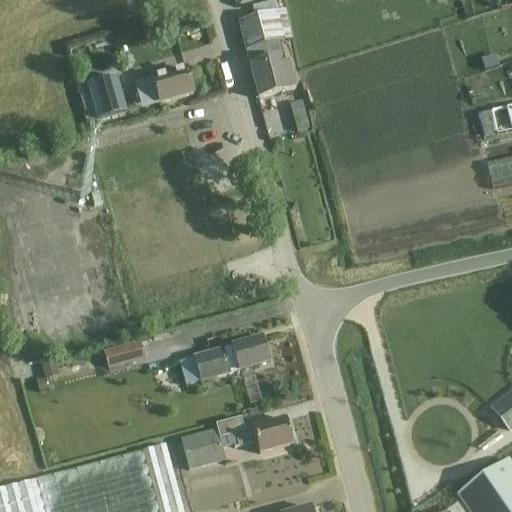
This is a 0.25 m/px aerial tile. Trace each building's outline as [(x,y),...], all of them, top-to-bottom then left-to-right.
[(258,101),(294,91),(288,66),(284,67),(278,45),(292,42),(285,12),(237,25),(245,54),(258,101)] [(156,94),(159,106),(193,96),(186,71),(152,81),(134,87),(138,99),(156,94)] [(116,76),(77,87),(90,132),(98,130),(96,122),(125,115),(116,76)] [(478,115),(484,138),(498,135),(492,111),(478,115)] [(493,191),(511,186),(511,160),(488,165),(493,191)] [(37,337),(64,330),(61,320),(34,327),(37,337)] [(192,361),(198,385),(229,376),(230,377),(269,366),(262,341),(231,350),(192,361)] [(102,354),(107,372),(143,362),(138,344),(102,354)] [(511,384),(483,404),(505,437),(511,432),(511,384)] [(188,473),(225,463),(219,440),(233,436),(237,450),(255,444),(259,456),(293,447),(286,421),(244,433),(240,420),(214,427),(216,432),(179,442),(188,473)] [(0,491),(0,511),(182,511),(165,447),(0,491)] [(461,505),(450,511),(511,511),(511,463),(481,484),(481,483),(457,500),(461,505)]
